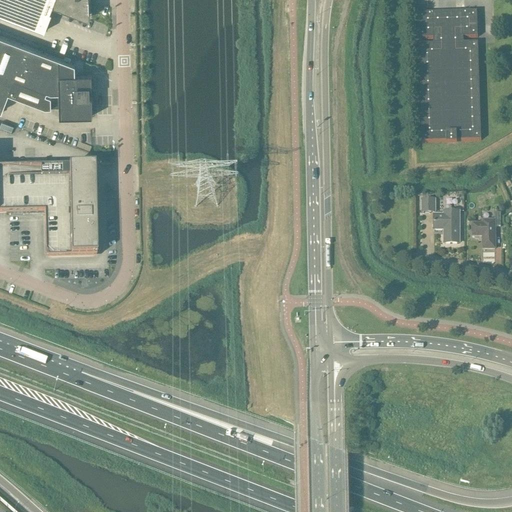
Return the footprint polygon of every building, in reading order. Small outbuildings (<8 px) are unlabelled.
[(0,0),(0,14),(44,31),(52,12),(50,11),(53,3),(90,17),(89,0),(0,0)] [(477,12),(418,14),(418,39),(433,38),(433,44),(418,44),(422,143),(446,142),(457,142),(481,141),(478,44),(463,44),(463,39),(477,38),(477,12)] [(0,35),(0,110),(2,111),(9,93),(46,107),(51,107),(51,96),(46,94),(47,91),(51,93),(59,93),(60,117),(92,116),(92,95),(89,95),(89,87),(92,87),(92,74),(75,74),(75,64),(59,58),(0,35)] [(0,170),(0,214),(3,215),(44,214),(44,219),(45,259),(73,259),(96,258),(96,253),(94,168),(0,170)] [(427,201),(423,201),(423,213),(434,213),(435,213),(435,201),(435,195),(427,195),(427,201)] [(459,213),(445,213),(445,216),(434,216),(434,230),(445,230),(445,244),(459,244),(459,213)] [(501,228),(501,214),(494,214),(494,222),(482,222),(482,225),(472,225),(472,237),(483,237),(483,250),(495,250),(495,228),(501,228)]
